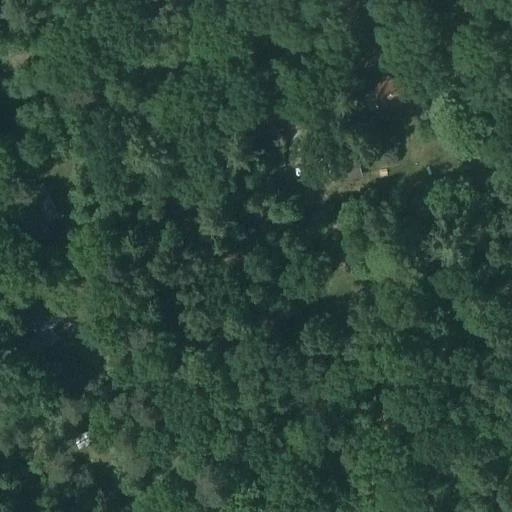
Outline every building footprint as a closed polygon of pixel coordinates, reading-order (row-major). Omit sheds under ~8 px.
[(376,91),(365,93),(368,107),(375,106),(375,108),(407,101),(401,74),(374,81),(376,91)] [(355,155),(327,160),(330,182),(359,177),(355,155)] [(54,164),(42,171),(46,179),(58,171),(54,164)] [(30,190),(47,223),(59,217),(41,183),(30,190)] [(47,346),(57,337),(49,328),(66,315),(55,302),(29,324),(47,346)] [(111,436),(107,424),(74,436),(78,447),(111,436)]
